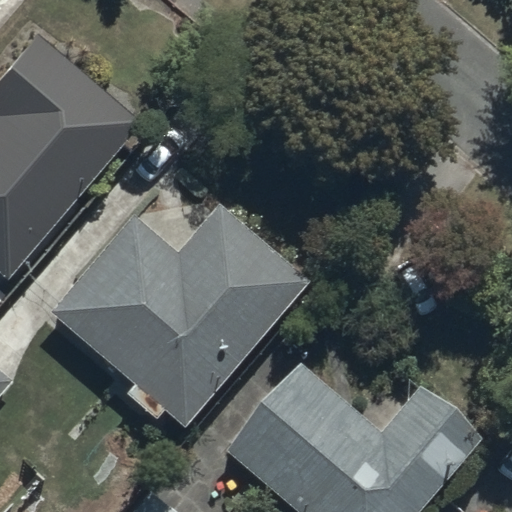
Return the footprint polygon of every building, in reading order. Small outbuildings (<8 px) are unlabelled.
[(0,271),(7,278),(139,122),(33,33),(0,71),(0,271)] [(179,253),(130,214),(50,313),(189,425),(307,277),(217,205),(179,253)] [(417,511),(479,438),(418,387),(380,433),(292,361),(219,450),(295,511),(417,511)] [(0,393),(10,381),(0,373),(0,393)] [(175,511),(150,491),(133,511),(175,511)]
